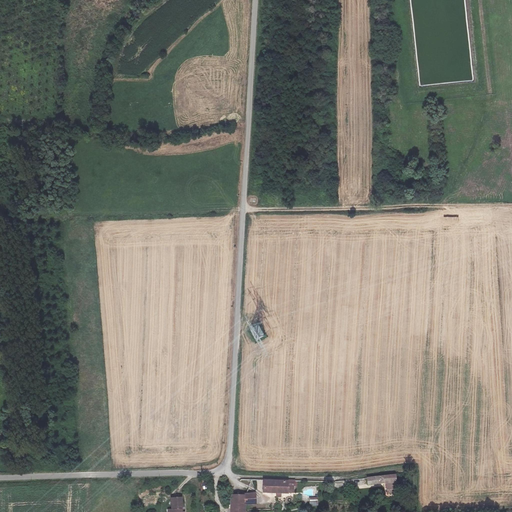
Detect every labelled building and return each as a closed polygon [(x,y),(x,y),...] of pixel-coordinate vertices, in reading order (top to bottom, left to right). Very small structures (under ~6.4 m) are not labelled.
[(397,494),(394,474),(367,477),(368,484),(386,482),(386,490),(392,489),(393,494),(397,494)] [(263,480),(263,493),(288,493),(288,492),(293,492),(293,486),(295,486),(294,481),(263,480)] [(242,495),(243,505),(256,504),(255,493),(242,494),(242,495)] [(244,511),(243,505),(242,495),(236,495),(230,496),(232,511),(244,511)] [(318,506),(318,497),(309,497),(310,506),(318,506)] [(182,498),(172,498),(172,510),(170,510),(170,511),(181,511),(181,507),(182,507),(182,498)]
